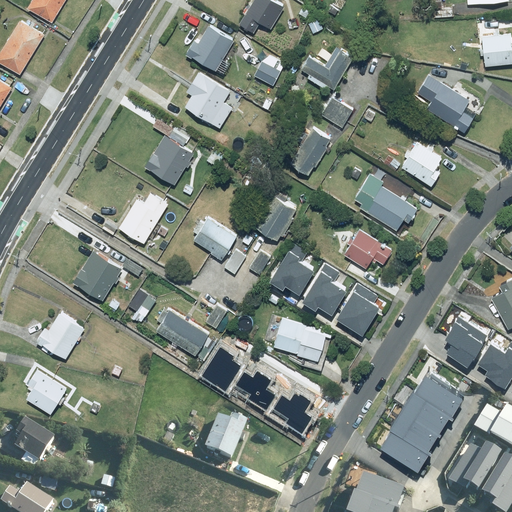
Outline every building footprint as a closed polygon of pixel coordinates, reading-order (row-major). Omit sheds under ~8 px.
[(68,0),(33,0),(32,3),(57,18),(68,0)] [(275,24),(287,4),(281,0),(255,0),(243,19),(258,28),(265,17),(275,24)] [(49,30),(25,16),(1,55),(25,70),(49,30)] [(219,68),(237,37),(212,22),(205,34),(200,32),(189,50),(219,68)] [(437,29),(439,40),(449,38),(448,28),(437,29)] [(511,29),(485,33),(488,62),(511,59),(511,29)] [(321,54),(327,43),(318,38),(313,49),(321,54)] [(338,85),(358,52),(341,42),(329,62),(312,52),(304,65),(338,85)] [(270,51),(258,73),(277,83),(289,62),(270,51)] [(196,91),(189,102),(223,124),(236,103),(227,98),(234,87),(203,67),(190,87),(196,91)] [(473,96),(432,71),(417,96),(469,128),(478,114),(466,107),(473,96)] [(0,108),(16,85),(0,74),(0,108)] [(334,96),(325,112),(346,125),(356,109),(334,96)] [(335,138),(315,124),(294,157),(314,170),(335,138)] [(198,150),(167,130),(147,162),(178,181),(198,150)] [(445,152),(420,137),(405,162),(435,180),(444,166),(438,163),(445,152)] [(216,148),(210,158),(222,165),(228,155),(216,148)] [(357,163),(351,172),(360,179),(367,170),(357,163)] [(412,217),(421,203),(384,181),(386,178),(373,170),(358,193),(366,198),(363,203),(399,225),(406,214),(412,217)] [(148,238),(171,199),(154,189),(148,199),(140,194),(122,223),(148,238)] [(279,234),(300,204),(279,191),(259,221),(279,234)] [(239,230),(211,213),(197,237),(225,253),(239,230)] [(121,225),(108,218),(104,226),(117,233),(121,225)] [(370,262),(376,252),(388,258),(396,245),(363,225),(348,250),(370,262)] [(288,282),(301,290),(315,269),(307,264),(310,259),(306,256),(309,252),(294,242),(272,276),(286,285),(288,282)] [(237,246),(226,264),(238,271),(249,254),(237,246)] [(125,265),(96,247),(77,276),(106,294),(125,265)] [(263,247),(251,266),(262,272),(273,254),(263,247)] [(139,274),(145,266),(131,256),(125,264),(139,274)] [(320,301),(333,310),(346,289),(339,284),(342,279),(337,276),(341,271),(325,262),(304,296),(318,305),(320,301)] [(511,276),(502,282),(505,287),(496,293),(511,320),(511,276)] [(339,313),(365,330),(382,302),(377,299),(380,294),(359,281),(339,313)] [(219,301),(208,318),(217,325),(229,308),(219,301)] [(210,329),(172,305),(159,326),(197,350),(210,329)] [(88,324),(62,308),(42,338),(68,355),(88,324)] [(487,328),(461,311),(459,314),(457,313),(447,331),(454,335),(448,344),(469,357),(487,328)] [(328,331),(281,319),(274,347),(320,359),(328,331)] [(511,337),(507,346),(492,337),(479,357),(489,363),(486,368),(506,380),(511,370),(511,337)] [(238,355),(220,344),(201,374),(227,390),(243,365),(235,360),(238,355)] [(70,385),(41,366),(32,380),(37,384),(30,394),(55,409),(70,385)] [(465,389),(428,366),(383,438),(420,460),(465,389)] [(244,401),(266,414),(278,394),(269,388),(274,380),(255,369),(252,375),(244,369),(234,386),(248,394),(244,401)] [(313,401),(295,390),(290,398),(281,393),(271,409),(286,419),(283,424),(303,436),(315,417),(307,412),(313,401)] [(491,406),(478,429),(511,450),(511,406),(508,404),(501,415),(491,406)] [(250,419),(235,413),(233,419),(221,414),(208,446),(235,457),(250,419)] [(17,432),(24,436),(18,446),(41,461),(58,437),(27,417),(17,432)] [(487,454),(475,445),(451,481),(496,511),(509,511),(511,509),(511,457),(493,444),(487,454)] [(117,479),(103,476),(101,486),(115,489),(117,479)] [(397,511),(405,491),(364,476),(350,511),(397,511)] [(4,500),(22,511),(47,511),(55,500),(29,483),(22,493),(13,487),(4,500)]
